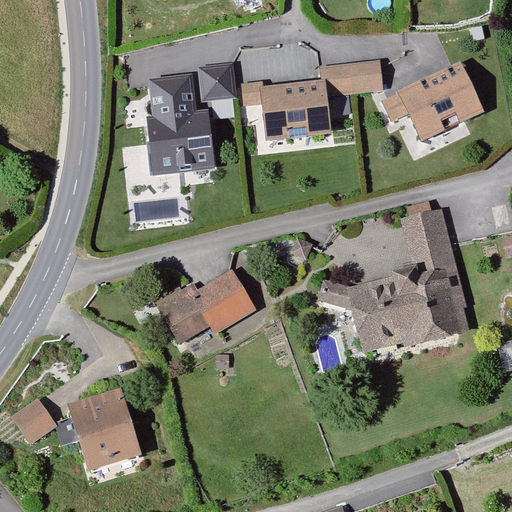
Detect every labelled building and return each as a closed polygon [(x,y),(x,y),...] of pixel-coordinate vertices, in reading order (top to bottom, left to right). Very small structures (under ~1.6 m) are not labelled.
[(462,43),(397,76),(422,125),(488,92),(462,43)] [(196,78),(147,83),(151,120),(139,122),(145,183),(220,175),(213,112),(200,114),(196,78)] [(330,82),(258,93),(266,146),(338,136),(330,82)] [(444,211),(402,221),(416,278),(349,294),(364,359),(473,333),(444,211)] [(255,315),(232,275),(203,292),(198,283),(156,308),(180,347),(211,328),(217,337),(255,315)] [(124,394),(69,410),(91,481),(146,464),(124,394)] [(36,445),(63,425),(42,397),(15,417),(36,445)]
